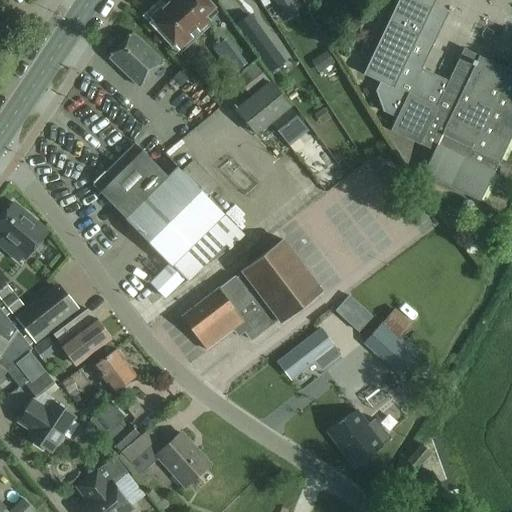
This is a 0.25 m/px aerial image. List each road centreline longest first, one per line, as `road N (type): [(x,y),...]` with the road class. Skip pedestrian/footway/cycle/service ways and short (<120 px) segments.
road 1 (unclassified): [(367,511),(177,373),(0,153)]
road 2 (primary): [(0,134),(86,0)]
